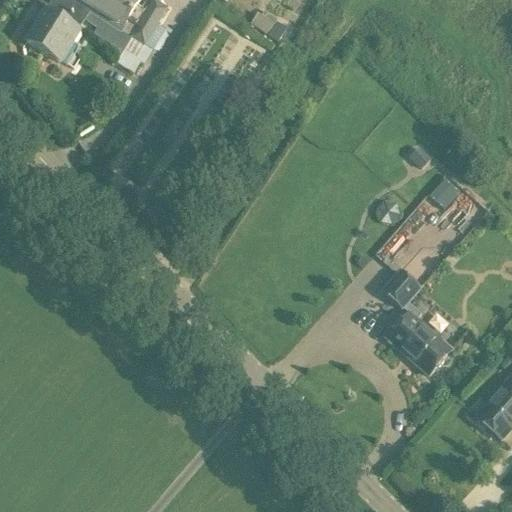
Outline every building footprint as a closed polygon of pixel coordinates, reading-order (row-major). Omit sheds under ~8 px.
[(141,0),(53,0),(47,10),(26,44),(59,64),(80,30),(79,30),(84,23),(96,30),(93,36),(112,48),(121,33),(143,47),(166,10),(153,3),(144,17),(134,11),(141,0)] [(245,36),(263,45),(276,20),(258,11),(245,36)] [(431,162),(419,150),(409,160),(421,172),(431,162)] [(396,205),(384,203),(375,213),(379,225),(392,227),(401,218),(396,205)] [(394,271),(376,265),(371,279),(388,286),(394,271)] [(409,316),(386,342),(427,379),(451,352),(416,322),(421,317),(407,305),(419,291),(400,274),(382,293),(409,316)] [(511,380),(511,379),(475,420),(501,443),(511,431),(511,380)]
